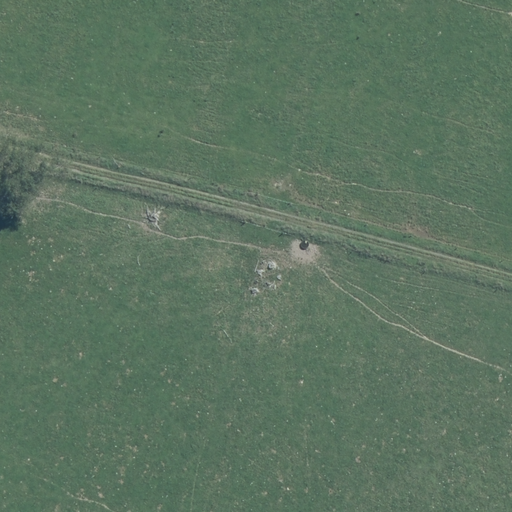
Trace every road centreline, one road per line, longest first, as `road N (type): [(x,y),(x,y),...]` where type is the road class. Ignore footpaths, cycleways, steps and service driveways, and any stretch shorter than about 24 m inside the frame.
road 1 (unknown): [(41,511),(182,0)]
road 2 (unknown): [(222,0),(511,76)]
